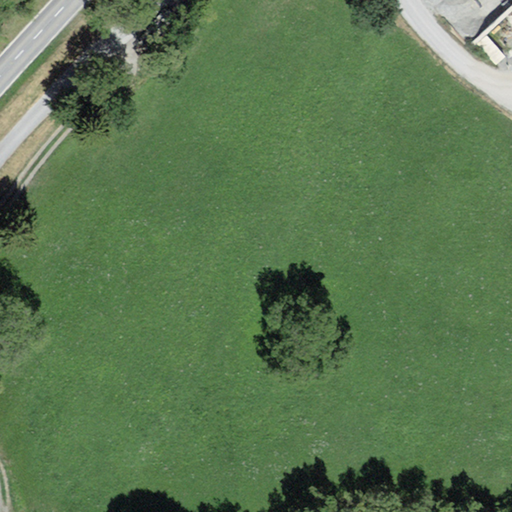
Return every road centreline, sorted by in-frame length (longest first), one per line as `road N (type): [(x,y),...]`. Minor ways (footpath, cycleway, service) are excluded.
road 1 (track): [(119,33),(126,64),(38,158),(0,220)]
road 2 (unclassified): [(0,156),(149,0)]
road 3 (unclassified): [(402,0),(469,78),(511,106)]
